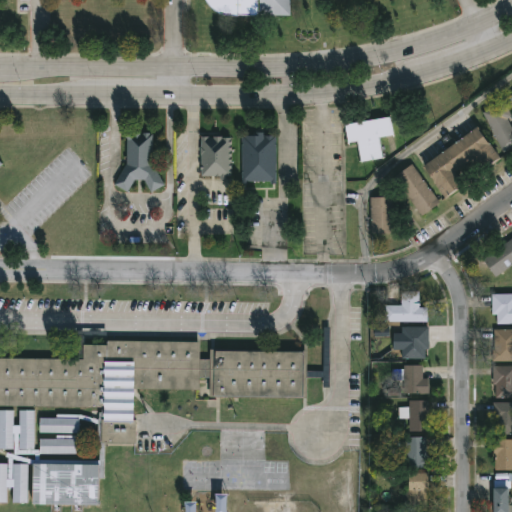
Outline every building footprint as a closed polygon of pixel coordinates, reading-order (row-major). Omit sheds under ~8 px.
[(289,0),(289,15),(229,14),(222,13),(215,9),(209,4),(206,0),(289,0)] [(511,121),(511,146),(501,152),(481,112),(502,101),(511,121)] [(357,143),(347,144),(345,124),(390,118),(393,136),(379,137),(382,159),(360,162),(357,143)] [(422,164),(477,128),(497,158),(478,171),(471,161),(455,172),(463,184),(444,197),(422,164)] [(153,163),(153,133),(124,133),(124,189),(132,189),(132,180),(144,180),(151,193),(164,186),(153,163)] [(275,183),(241,183),(241,135),(275,135),(275,183)] [(230,137),(230,177),(200,177),(200,137),(230,137)] [(438,203),(420,216),(393,177),(411,164),(438,203)] [(392,197),(392,234),(370,234),(370,197),(392,197)] [(511,263),(493,276),(481,258),(511,236),(511,263)] [(383,306),(400,306),(400,292),(418,292),(418,308),(426,308),(426,321),(383,321),(383,306)] [(491,294),(511,294),(511,323),(491,323),(491,294)] [(401,358),(401,327),(426,327),(426,358),(401,358)] [(511,361),(492,361),(492,329),(511,329),(511,361)] [(0,405),(0,358),(82,359),(82,341),(199,342),(199,359),(209,359),(209,350),(306,352),(305,397),(207,396),(208,389),(133,389),(132,421),(102,421),(102,407),(0,405)] [(402,393),(402,366),(424,366),(424,393),(402,393)] [(511,397),(492,397),(492,366),(511,366),(511,397)] [(427,401),(427,432),(407,432),(407,401),(427,401)] [(511,434),(492,434),(492,403),(511,403),(511,434)] [(34,411),(20,411),(20,426),(13,426),(14,411),(0,410),(0,449),(15,450),(14,454),(34,454),(34,411)] [(79,419),(40,418),(40,434),(79,434),(79,419)] [(101,444),(136,445),(136,422),(102,422),(101,444)] [(424,437),(424,468),(404,468),(404,437),(424,437)] [(78,453),(38,453),(38,439),(78,439),(78,453)] [(511,470),(492,470),(492,439),(511,439),(511,470)] [(28,465),(14,464),(13,480),(6,480),(7,464),(0,464),(0,503),(7,503),(7,488),(13,488),(13,503),(28,503),(28,465)] [(31,505),(32,464),(98,464),(98,505),(31,505)] [(427,473),(427,503),(407,503),(407,473),(427,473)] [(492,511),(492,488),(508,488),(508,511),(492,511)]
